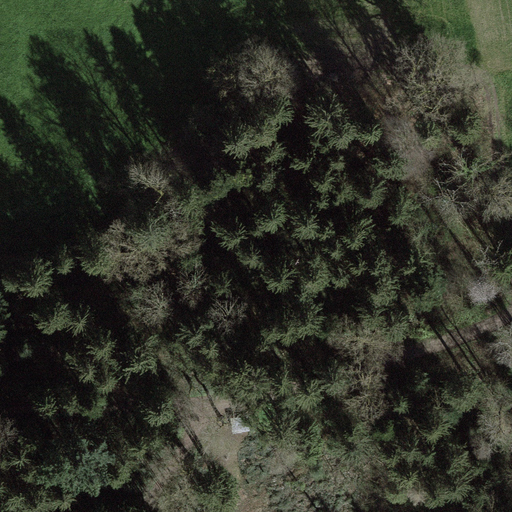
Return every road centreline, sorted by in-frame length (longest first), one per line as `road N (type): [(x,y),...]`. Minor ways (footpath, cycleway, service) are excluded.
road 1 (track): [(0,397),(60,407),(213,404),(511,312)]
road 2 (track): [(145,511),(213,404)]
